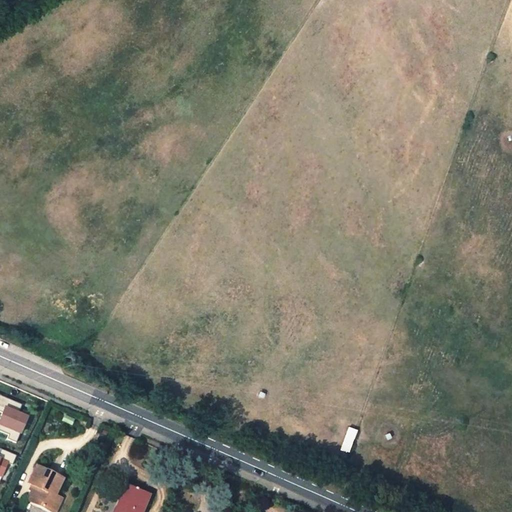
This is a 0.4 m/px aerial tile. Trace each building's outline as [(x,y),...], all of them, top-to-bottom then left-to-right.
[(22,405),(0,396),(0,411),(2,413),(0,416),(0,431),(7,435),(5,439),(15,444),(27,416),(19,412),(22,405)] [(347,452),(355,428),(346,425),(338,448),(347,452)] [(15,456),(0,450),(0,478),(0,479),(6,464),(11,466),(15,456)] [(34,486),(27,500),(50,511),(55,511),(62,500),(56,496),(64,480),(36,466),(28,483),(34,486)] [(141,511),(148,495),(125,486),(114,511),(141,511)]
